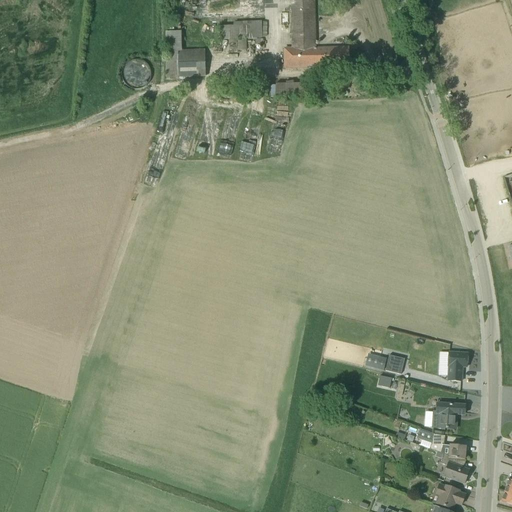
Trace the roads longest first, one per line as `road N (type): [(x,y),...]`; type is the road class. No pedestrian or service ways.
road 1 (tertiary): [(486,511),(490,305),(477,240),(399,0)]
road 2 (track): [(225,511),(94,462)]
